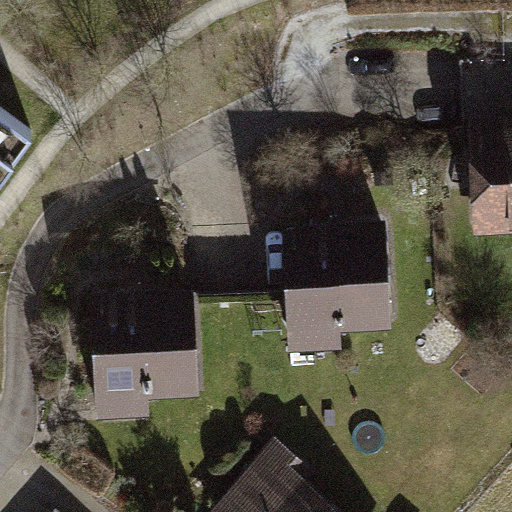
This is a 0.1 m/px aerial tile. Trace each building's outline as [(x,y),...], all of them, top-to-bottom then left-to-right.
[(0,107),(0,133),(12,117),(0,107)] [(475,230),(511,227),(511,110),(469,113),(475,230)] [(333,323),(389,321),(386,213),(285,216),(290,339),(333,337),(333,323)] [(149,388),(197,386),(192,278),(94,283),(100,406),(149,403),(149,388)] [(346,511),(306,478),(316,467),(272,431),(203,511),(346,511)]
